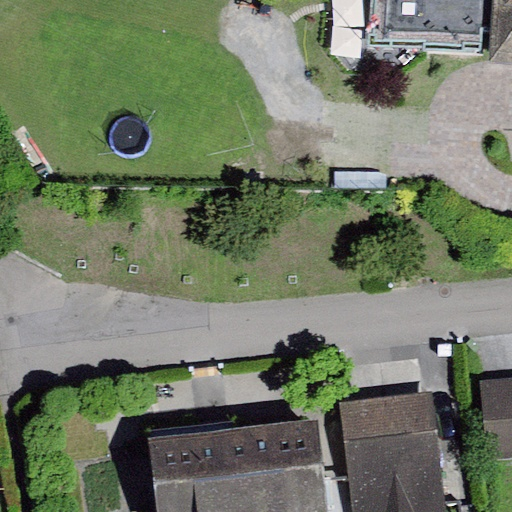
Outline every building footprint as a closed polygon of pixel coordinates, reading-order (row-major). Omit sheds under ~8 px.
[(372,0),(369,46),(480,54),(481,38),(495,38),(498,0),(372,0)] [(511,0),(498,0),(495,38),(493,72),(511,73),(511,0)] [(511,384),(484,387),(491,465),(511,463),(511,384)] [(444,511),(431,402),(345,413),(357,511),(444,511)] [(346,511),(333,430),(160,452),(168,511),(346,511)]
